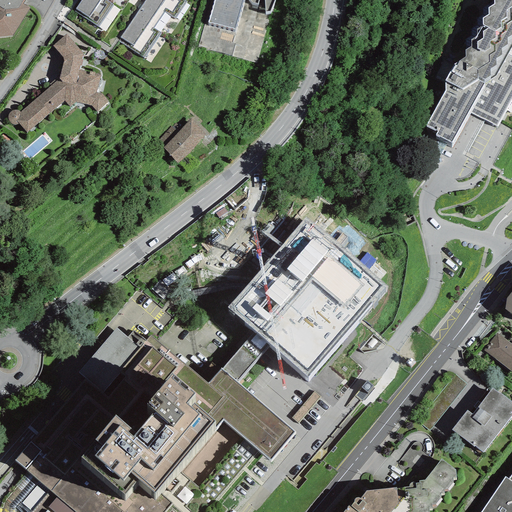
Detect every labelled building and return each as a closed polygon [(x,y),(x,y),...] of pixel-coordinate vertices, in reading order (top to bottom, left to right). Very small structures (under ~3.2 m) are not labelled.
[(25,0),(0,0),(0,37),(13,35),(30,7),(23,3),(25,0)] [(81,0),(75,10),(98,26),(113,4),(107,0),(81,0)] [(144,0),(118,40),(144,57),(160,32),(154,28),(165,11),(175,18),(186,2),(183,0),(144,0)] [(236,27),(243,0),(215,0),(210,20),(236,27)] [(511,0),(490,0),(488,1),(494,5),(494,7),(494,19),(489,21),(488,29),(482,31),(482,38),(477,40),(476,48),(471,51),(471,52),(471,58),(465,61),(466,69),(455,74),(446,92),(446,100),(426,137),(437,144),(435,149),(451,158),(474,117),(496,132),(511,101),(511,60),(508,58),(508,53),(511,51),(511,0)] [(494,19),(494,7),(483,13),(483,18),(476,22),(477,30),(471,32),(471,40),(466,42),(466,52),(471,52),(471,51),(476,48),(477,40),(482,38),(482,31),(488,29),(489,21),(494,19)] [(66,34),(53,45),(64,59),(60,76),(49,84),(51,85),(19,111),(16,110),(14,110),(10,112),(8,115),(8,118),(10,122),(13,124),(15,124),(18,124),(19,124),(26,133),(64,101),(70,107),(75,103),(91,105),(97,112),(108,101),(102,93),(96,91),(100,73),(79,69),(83,54),(66,34)] [(206,133),(190,117),(181,128),(175,123),(157,141),(178,164),(206,133)] [(309,226),(238,310),(259,328),(274,340),(308,369),(379,286),(309,226)] [(160,279),(154,286),(164,295),(170,288),(160,279)] [(238,382),(274,340),(259,328),(222,368),(238,382)] [(511,344),(497,332),(482,351),(511,374),(511,344)] [(186,503),(184,505),(193,511),(202,511),(258,449),(271,459),(296,430),(238,382),(222,368),(220,367),(199,390),(196,386),(161,360),(166,356),(152,345),(157,340),(150,335),(120,370),(127,375),(108,397),(86,380),(30,441),(15,459),(51,489),(31,511),(182,511),(172,502),(177,496),(186,503)] [(300,418),(320,391),(314,386),(294,413),(300,418)] [(498,392),(493,387),(472,413),(468,409),(452,430),(473,446),(475,444),(484,451),(511,416),(511,413),(510,412),(511,409),(511,400),(499,391),(498,392)] [(455,468),(441,457),(424,480),(405,482),(405,485),(405,497),(411,497),(412,509),(410,511),(409,511),(427,511),(429,509),(429,507),(432,507),(432,503),(435,503),(441,495),(440,492),(444,491),(444,488),(446,487),(453,480),(453,477),(456,477),(455,468)] [(505,475),(480,511),(511,511),(511,480),(508,478),(505,475)] [(405,497),(405,485),(366,489),(360,497),(359,496),(357,496),(355,497),(354,499),(354,500),(351,504),(349,503),(341,511),(409,511),(410,511),(412,509),(411,497),(405,497)]
